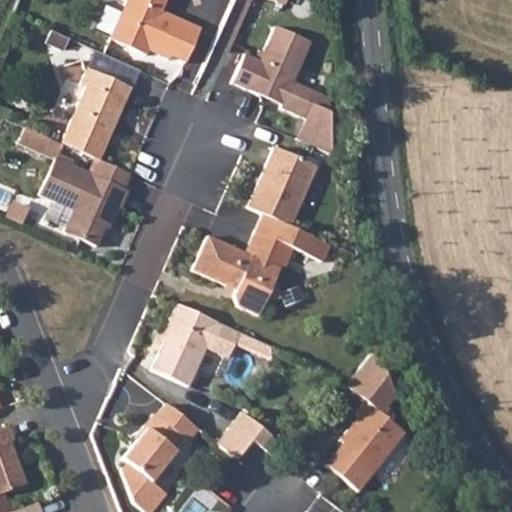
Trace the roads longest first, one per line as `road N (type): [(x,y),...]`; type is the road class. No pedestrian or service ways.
road 1 (tertiary): [(511,497),(450,402),(415,321),(388,208),(367,0)]
road 2 (residential): [(193,137),(98,365),(79,393),(54,409)]
road 3 (residential): [(54,409),(0,271)]
